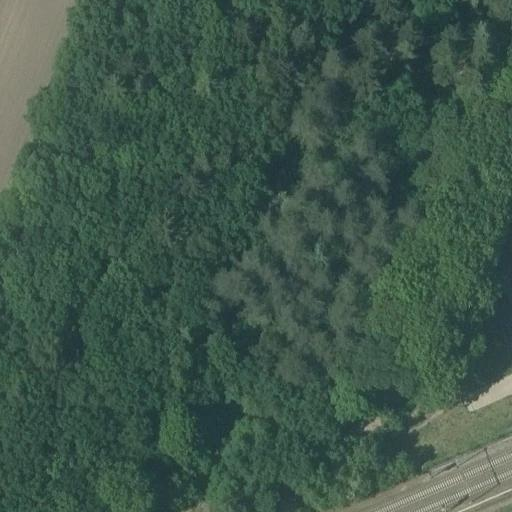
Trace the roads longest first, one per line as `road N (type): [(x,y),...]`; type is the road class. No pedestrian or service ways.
road 1 (track): [(511,137),(367,428)]
road 2 (track): [(0,207),(85,0)]
